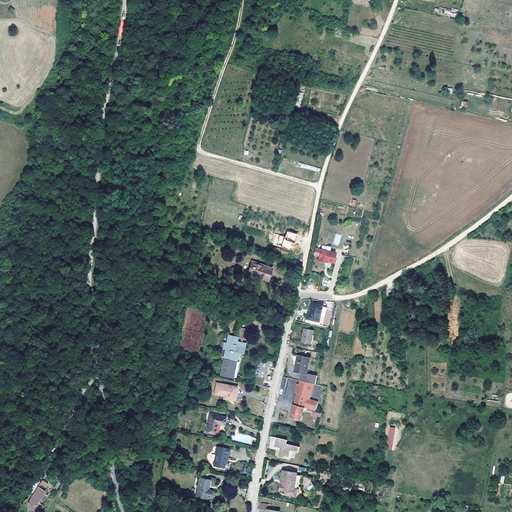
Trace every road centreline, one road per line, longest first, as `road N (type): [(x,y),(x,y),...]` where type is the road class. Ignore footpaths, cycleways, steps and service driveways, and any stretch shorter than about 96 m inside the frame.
road 1 (track): [(126,0),(108,96),(87,338),(124,511)]
road 2 (track): [(300,298),(319,187),(396,0)]
road 3 (track): [(319,187),(200,152),(241,0)]
road 4 (residential): [(253,511),(297,299),(331,298)]
road 5 (track): [(331,298),(364,294),(435,256),(511,198)]
road 6 (track): [(94,372),(12,511)]
